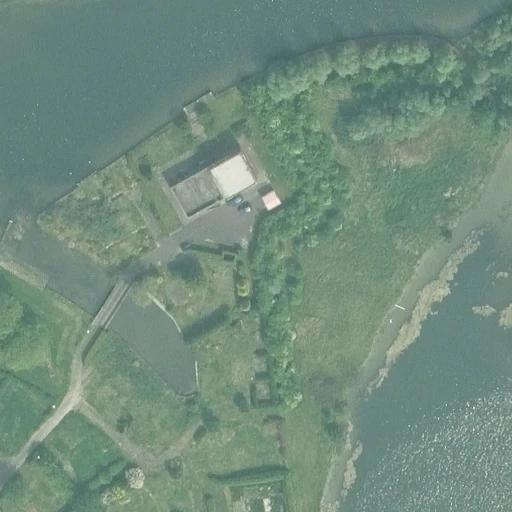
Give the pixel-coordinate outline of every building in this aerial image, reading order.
[(192,193),(178,201),(186,215),(256,177),(239,145),(183,176),(192,193)] [(257,186),(265,199),(277,192),(270,178),(257,186)] [(133,194),(86,214),(96,238),(143,217),(133,194)] [(206,276),(167,303),(184,328),(223,300),(206,276)] [(256,304),(241,306),(243,318),(258,316),(256,304)] [(207,382),(251,381),(250,350),(206,351),(207,382)] [(110,414),(128,396),(106,375),(88,393),(110,414)] [(0,412),(0,419),(9,423),(15,405),(4,401),(0,412)] [(129,426),(151,448),(175,426),(154,403),(129,426)] [(253,429),(264,427),(262,413),(250,415),(253,429)] [(80,432),(67,444),(78,455),(90,444),(80,432)] [(266,433),(220,434),(221,462),(267,461),(266,433)] [(25,477),(49,506),(61,497),(36,467),(25,477)] [(179,470),(157,479),(169,506),(191,496),(179,470)] [(120,510),(121,511),(144,511),(152,509),(138,479),(126,484),(135,503),(120,510)] [(241,511),(278,511),(278,486),(241,488),(241,511)]
